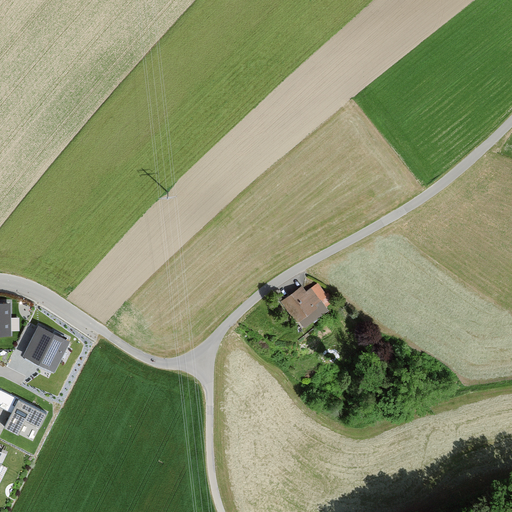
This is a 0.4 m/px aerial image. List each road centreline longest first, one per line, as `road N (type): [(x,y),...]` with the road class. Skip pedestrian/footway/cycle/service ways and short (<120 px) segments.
road 1 (unclassified): [(203,356),(265,288),(396,215),(511,120)]
road 2 (unclassified): [(0,279),(34,287),(163,364),(203,356)]
road 3 (unclassified): [(203,356),(210,458),(223,511)]
